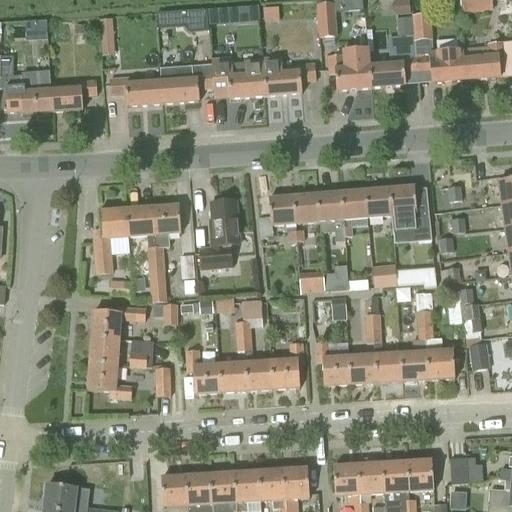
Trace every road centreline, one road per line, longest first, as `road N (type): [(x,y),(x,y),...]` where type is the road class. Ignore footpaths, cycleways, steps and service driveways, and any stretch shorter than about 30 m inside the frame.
road 1 (residential): [(511,410),(147,422),(12,436)]
road 2 (unclassified): [(511,133),(34,170)]
road 3 (residential): [(12,436),(34,170)]
